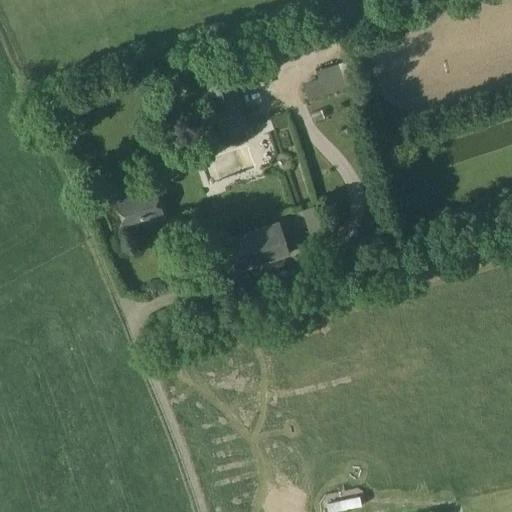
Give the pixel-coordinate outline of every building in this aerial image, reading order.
[(229,78),(225,63),(223,56),(201,62),(207,84),(213,105),(194,111),(204,140),(221,134),(247,127),(231,77),(229,78)] [(155,143),(162,160),(175,156),(169,138),(155,143)] [(123,230),(163,216),(151,181),(111,195),(123,230)] [(313,241),(327,236),(318,206),(303,210),(313,241)] [(228,274),(289,254),(279,221),(217,241),(228,274)]
